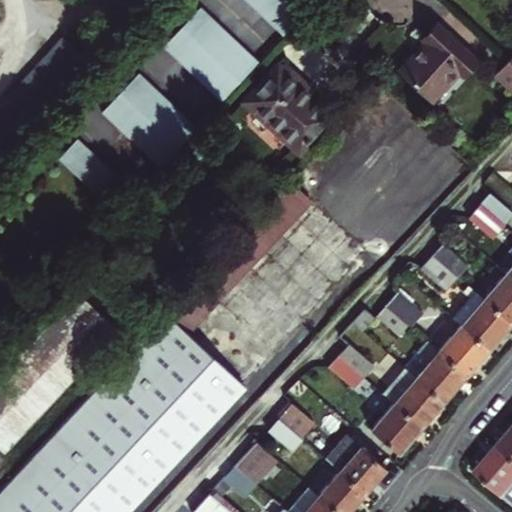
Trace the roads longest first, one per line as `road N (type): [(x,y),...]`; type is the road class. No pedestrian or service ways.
road 1 (unclassified): [(511,144),(165,511)]
road 2 (residential): [(511,368),(428,465)]
